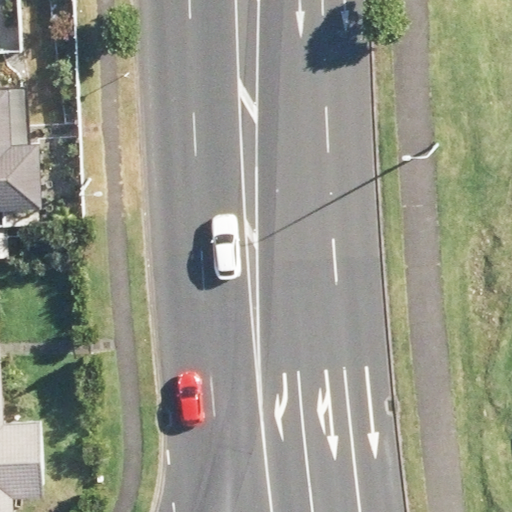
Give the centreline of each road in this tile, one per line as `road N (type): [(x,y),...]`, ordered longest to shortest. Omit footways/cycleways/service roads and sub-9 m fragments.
road 1 (secondary): [(206,511),(190,335),(192,0)]
road 2 (secondary): [(324,0),(324,213),(342,511)]
